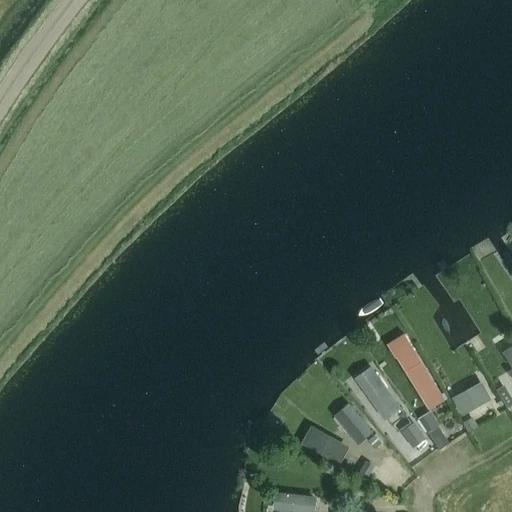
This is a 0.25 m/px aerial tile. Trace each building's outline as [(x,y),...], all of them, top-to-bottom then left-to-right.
[(511,346),(502,353),(511,368),(511,369),(508,372),(511,378),(511,377),(511,346)] [(429,404),(441,396),(411,347),(398,355),(429,404)] [(356,393),(358,394),(377,419),(391,408),(363,369),(348,381),(350,383),(350,385),(356,393)] [(462,414),(489,400),(480,385),(454,399),(462,414)] [(511,402),(503,389),(498,392),(506,405),(511,402)] [(336,416),(358,443),(370,433),(348,407),(336,416)] [(428,431),(435,427),(429,417),(422,421),(428,431)] [(475,428),(474,426),(470,419),(463,423),(468,432),(475,428)] [(412,426),(404,432),(414,446),(422,439),(412,426)] [(336,462),(344,448),(313,431),(305,444),(336,462)] [(276,509),(299,511),(312,511),(314,499),(278,495),(276,509)]
